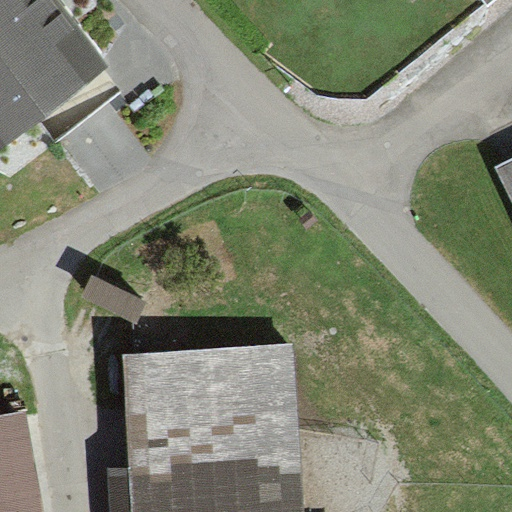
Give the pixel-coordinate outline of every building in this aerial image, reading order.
[(0,0),(0,169),(116,80),(53,0),(0,0)] [(433,0),(436,4),(440,0),(480,0),(488,9),(498,0),(433,0)] [(511,151),(498,158),(511,186),(511,151)] [(146,289),(94,264),(84,284),(136,309),(146,289)] [(302,511),(292,330),(127,339),(134,465),(113,466),(115,511),(302,511)] [(25,399),(0,403),(0,511),(25,511),(26,511),(44,509),(25,399)]
